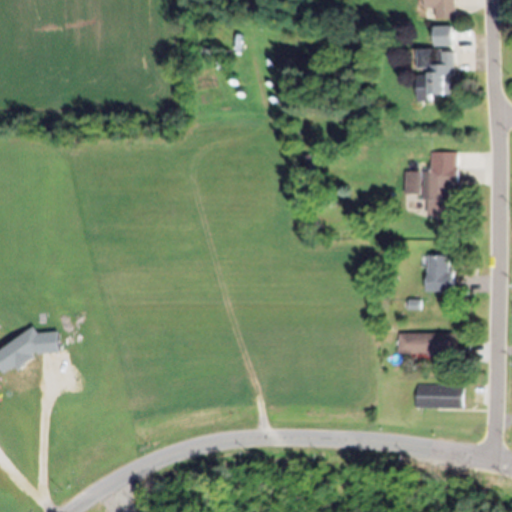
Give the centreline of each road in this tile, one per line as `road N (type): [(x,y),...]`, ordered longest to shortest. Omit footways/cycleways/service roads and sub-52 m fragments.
road 1 (tertiary): [(511,461),(350,439),(212,443),(161,458),(69,511)]
road 2 (residential): [(498,457),(501,146),(493,0)]
